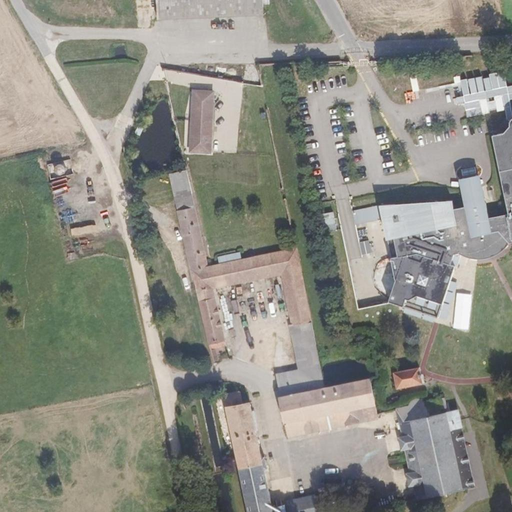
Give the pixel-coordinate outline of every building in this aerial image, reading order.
[(112,20),(104,0),(102,0),(99,1),(107,22),(112,20)] [(265,0),(159,0),(160,20),(266,18),(265,0)] [(288,40),(288,33),(266,36),(268,42),(288,40)] [(218,93),(213,93),(195,91),(190,152),(212,154),(218,93)] [(467,213),(462,214),(470,265),(476,265),(493,263),(508,256),(511,255),(511,139),(505,144),(499,145),(511,220),(489,224),(482,183),(463,186),(467,213)] [(168,176),(175,209),(187,206),(181,173),(168,176)] [(199,264),(187,206),(175,209),(207,350),(210,349),(209,340),(219,338),(208,284),(277,273),(290,346),(313,342),(295,238),(283,241),(284,248),(199,264)] [(470,265),(462,214),(458,215),(454,207),(392,208),(355,213),(357,226),(384,223),(397,283),(389,305),(388,307),(439,324),(457,276),(453,275),(456,263),(464,264),(470,265)] [(356,312),(348,265),(331,266),(338,315),(356,312)] [(473,296),(459,294),(456,329),(469,330),(473,296)] [(313,342),(290,346),(295,371),(300,398),(322,394),(321,386),(313,342)] [(423,386),(420,371),(419,367),(394,372),(397,390),(423,386)] [(300,398),(295,371),(271,375),(284,433),(302,430),(301,418),(310,417),(312,428),(372,417),(365,386),(322,394),(300,398)] [(410,484),(413,501),(464,487),(450,415),(447,399),(395,409),(399,436),(418,433),(420,445),(403,448),(407,472),(426,467),(428,481),(410,484)] [(222,403),(224,414),(243,511),(267,511),(246,410),(237,411),(234,400),(222,403)] [(464,487),(478,484),(470,452),(473,450),(472,442),(469,442),(463,412),(450,415),(464,487)] [(418,433),(399,436),(392,437),(395,450),(403,448),(420,445),(418,433)] [(402,485),(410,484),(428,481),(426,467),(407,472),(399,474),(402,485)]
